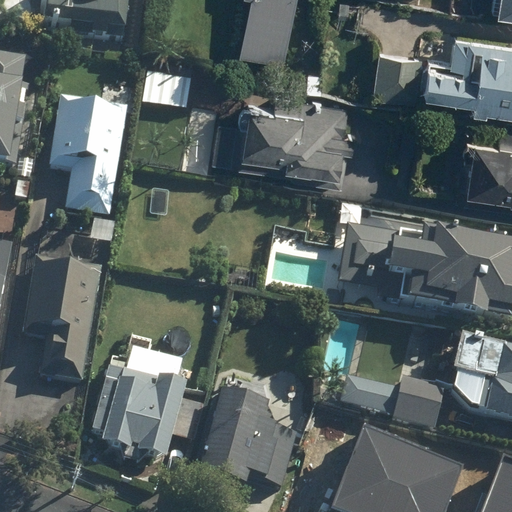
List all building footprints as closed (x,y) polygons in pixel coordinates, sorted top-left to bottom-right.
[(69,36),(69,43),(120,45),(122,2),(107,1),(107,0),(32,0),(32,23),(35,23),(34,34),(69,36)] [(287,66),(296,0),(241,0),(234,58),(287,66)] [(511,0),(489,0),(487,16),(511,19),(511,0)] [(442,67),(414,64),(411,100),(463,104),(462,115),(511,119),(511,46),(476,43),(477,33),(446,30),(442,67)] [(0,175),(1,176),(1,171),(15,172),(24,92),(16,91),(19,60),(0,58),(0,175)] [(214,118),(208,164),(339,182),(349,106),(274,95),(272,110),(234,104),(231,121),(214,118)] [(62,218),(104,224),(119,112),(53,103),(44,174),(67,178),(62,218)] [(456,141),(448,201),(511,209),(511,133),(493,131),(491,145),(456,141)] [(511,253),(410,238),(409,245),(338,234),(330,288),(368,294),(366,307),(439,318),(438,325),(474,330),(476,317),(511,322),(511,253)] [(94,273),(32,263),(20,340),(42,344),(37,378),(76,384),(94,273)] [(109,358),(105,368),(82,448),(122,459),(120,466),(154,476),(177,397),(166,394),(174,365),(145,357),(147,348),(127,342),(121,361),(109,358)] [(478,421),(477,426),(511,432),(511,348),(510,348),(508,357),(453,346),(446,382),(476,388),(470,419),(478,421)] [(385,422),(384,427),(432,437),(441,392),(397,383),(395,392),(342,381),(336,412),(385,422)] [(270,417),(209,402),(187,489),(237,501),(240,488),(278,498),(292,442),(265,435),(270,417)] [(283,511),(326,511),(340,467),(301,455),(283,511)] [(511,511),(511,471),(499,467),(487,500),(492,501),(488,511),(511,511)]
